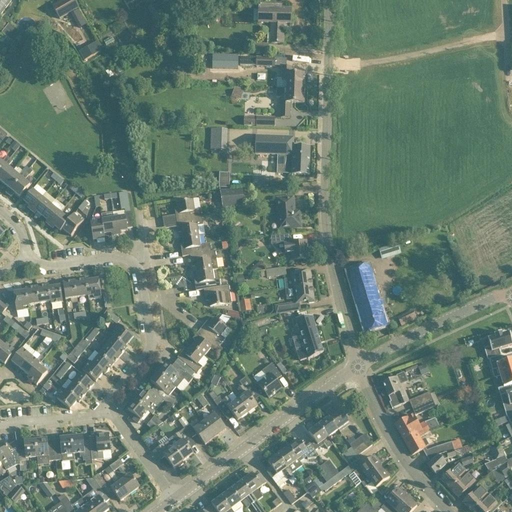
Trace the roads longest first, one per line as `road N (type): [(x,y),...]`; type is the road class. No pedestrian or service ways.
road 1 (unclassified): [(354,362),(320,230),(321,0)]
road 2 (residential): [(173,500),(354,362)]
road 3 (residential): [(448,511),(378,430),(354,362)]
road 4 (unclassified): [(354,362),(506,291)]
road 5 (residential): [(28,255),(54,266),(124,257),(140,269),(145,294)]
road 6 (residential): [(145,294),(148,348),(110,412)]
